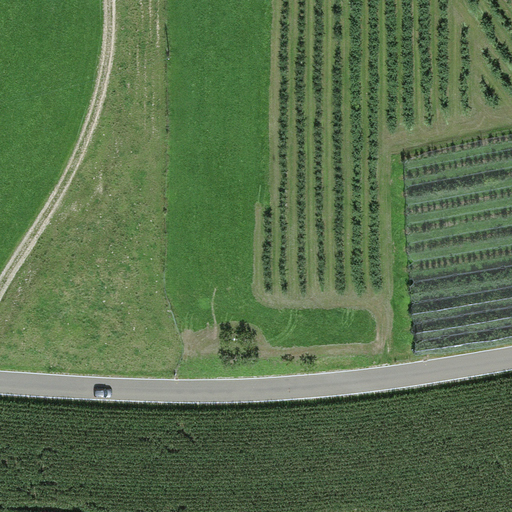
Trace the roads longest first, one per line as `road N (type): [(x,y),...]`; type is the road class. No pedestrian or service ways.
road 1 (unclassified): [(511,358),(358,384),(217,391),(0,384)]
road 2 (track): [(109,0),(102,89),(81,146),(0,288)]
